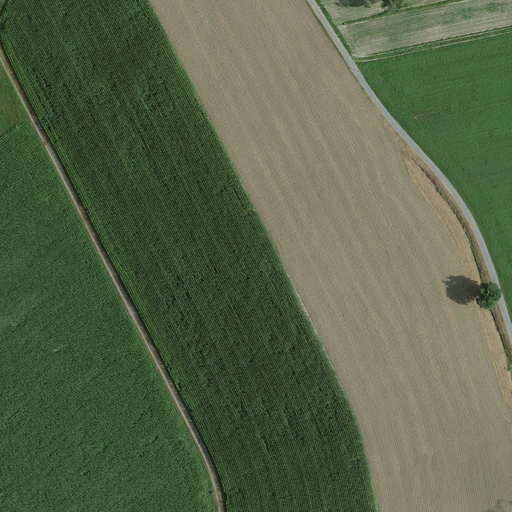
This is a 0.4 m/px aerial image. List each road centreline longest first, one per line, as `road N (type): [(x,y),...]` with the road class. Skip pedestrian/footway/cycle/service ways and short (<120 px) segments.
road 1 (track): [(0,60),(197,440),(221,511)]
road 2 (track): [(511,335),(455,193),(390,119),(309,0)]
